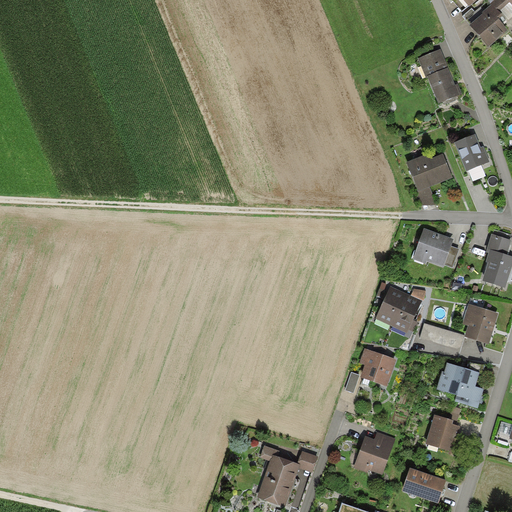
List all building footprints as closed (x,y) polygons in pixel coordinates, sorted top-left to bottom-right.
[(454,0),(453,1),(462,12),(469,6),(470,8),(479,0),(454,0)] [(511,0),(494,0),(490,4),(491,5),(481,14),(482,15),(470,26),(489,48),(509,30),(504,24),(511,17),(511,0)] [(440,50),(418,60),(426,80),(428,79),(438,104),(463,94),(459,85),(455,86),(440,50)] [(476,135),(455,143),(466,172),(469,171),(475,186),(481,183),(480,180),(486,178),(482,166),(490,162),(484,147),(481,148),(476,135)] [(431,155),(407,164),(418,190),(415,192),(421,206),(437,205),(430,186),(452,177),(443,156),(433,160),(431,155)] [(454,240),(424,229),(413,260),(426,264),(427,261),(444,267),(445,265),(453,268),(459,250),(451,247),(454,240)] [(487,253),(489,254),(486,263),(488,264),(482,282),(506,289),(511,268),(511,257),(507,256),(511,241),(493,235),(487,253)] [(426,291),(414,290),(411,295),(391,286),(375,319),(392,327),(390,330),(405,337),(409,339),(417,323),(413,321),(422,301),(424,302),(426,291)] [(498,314),(470,305),(464,326),(469,328),(466,337),(489,345),(498,314)] [(466,335),(425,324),(420,338),(458,350),(462,347),(466,335)] [(396,360),(365,349),(360,363),(365,365),(361,377),(387,386),(396,360)] [(447,364),(445,373),(443,373),(438,390),(458,396),(457,401),(478,407),(483,390),(474,387),(478,373),(447,364)] [(360,376),(352,373),(345,390),(354,394),(360,376)] [(453,421),(435,415),(425,444),(450,452),(454,439),(455,434),(458,435),(461,427),(452,425),(453,421)] [(396,439),(378,433),(375,441),(365,437),(354,468),(368,473),(369,470),(383,475),(396,439)] [(463,442),(454,439),(450,452),(449,454),(458,457),(463,442)] [(260,458),(270,462),(257,499),(285,509),(299,470),(311,475),(318,456),(301,450),(296,464),(277,457),(279,451),(264,445),(260,458)] [(447,480),(410,468),(402,491),(439,504),(443,492),(447,480)]
